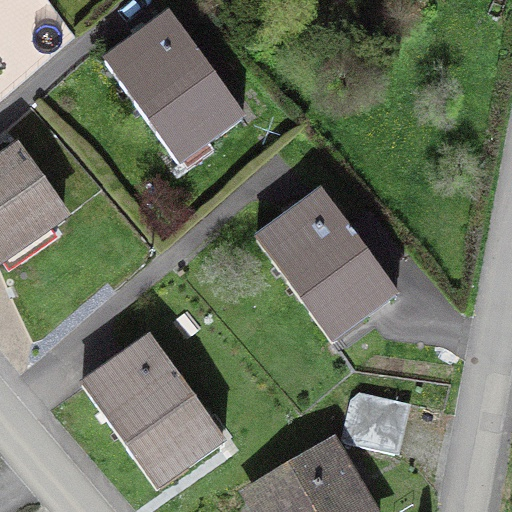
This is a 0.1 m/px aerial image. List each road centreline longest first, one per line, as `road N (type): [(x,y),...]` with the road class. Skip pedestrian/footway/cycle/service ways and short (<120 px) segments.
road 1 (residential): [(511,239),(460,511)]
road 2 (residential): [(86,511),(0,410)]
